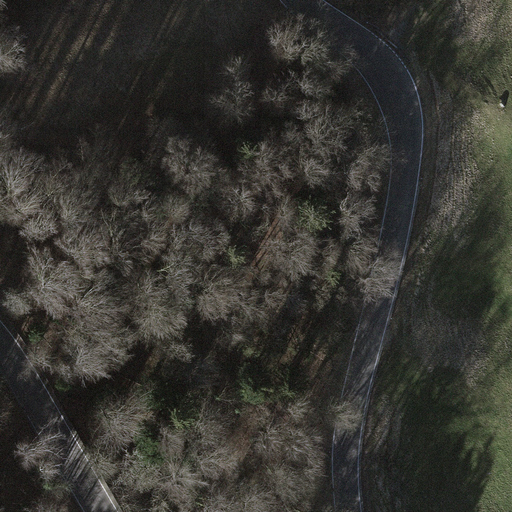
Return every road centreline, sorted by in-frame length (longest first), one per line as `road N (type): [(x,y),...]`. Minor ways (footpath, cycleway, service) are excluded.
road 1 (tertiary): [(349,511),(351,413),(400,214),(407,126),(397,90),(371,54),(303,0)]
road 2 (tertiary): [(0,342),(101,511)]
